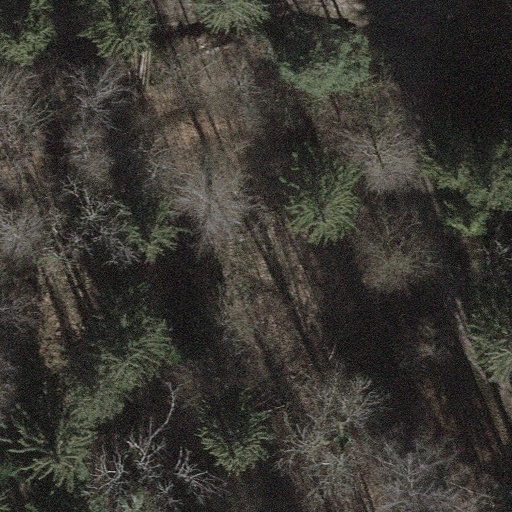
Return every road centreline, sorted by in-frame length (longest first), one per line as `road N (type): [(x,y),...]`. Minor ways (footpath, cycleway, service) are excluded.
road 1 (track): [(404,0),(404,103),(439,274),(511,385)]
road 2 (track): [(0,16),(184,0)]
